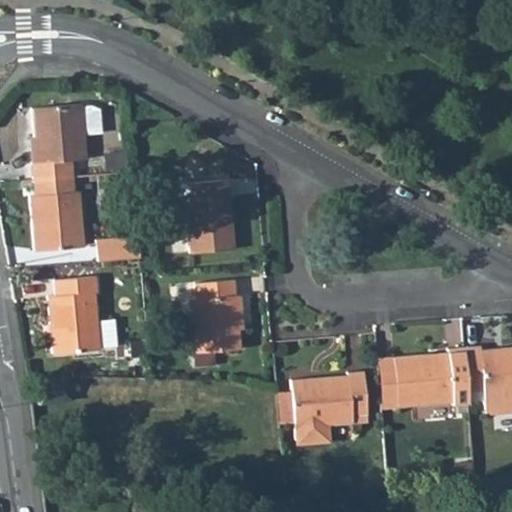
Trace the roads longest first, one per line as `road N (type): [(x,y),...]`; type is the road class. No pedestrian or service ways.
road 1 (residential): [(284,145),(297,282),(328,305),(447,295),(493,262)]
road 2 (residential): [(0,39),(104,43),(284,145)]
road 3 (residential): [(284,145),(493,262)]
